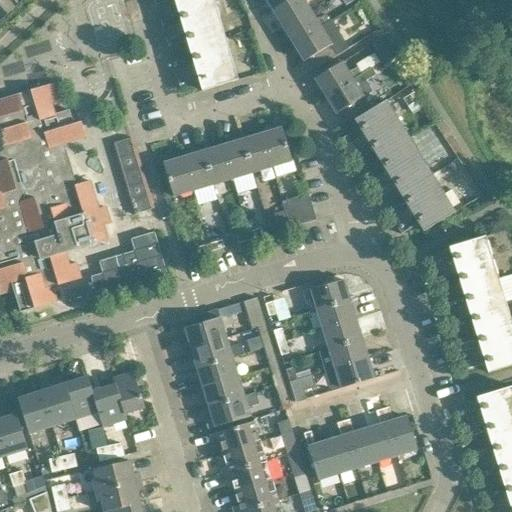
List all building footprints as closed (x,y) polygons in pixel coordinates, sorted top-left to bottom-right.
[(177,8),(204,0),(153,0),(155,6),(175,0),(177,8)] [(189,50),(226,39),(213,0),(204,0),(177,8),(179,16),(160,22),(168,48),(187,42),(189,50)] [(265,0),(272,10),(288,0),(265,0)] [(282,27),(310,10),(304,1),(304,0),(288,0),(272,10),(282,27)] [(293,44),(329,22),(325,15),(316,21),(310,10),(282,27),(293,44)] [(331,21),(329,22),(293,44),(304,62),(310,59),(316,69),(349,49),(331,21)] [(226,39),(189,50),(192,58),(173,64),(180,89),(199,83),(202,92),(238,81),(226,39)] [(382,39),(372,45),(382,62),(392,56),(382,39)] [(325,96),(362,75),(357,68),(348,73),(342,63),(315,79),(325,96)] [(362,75),(325,96),(336,115),(342,111),(349,122),(370,108),(364,98),(373,92),(366,81),(375,75),(371,69),(362,75)] [(54,85),(0,101),(0,147),(17,144),(21,156),(0,163),(0,295),(14,292),(20,313),(58,302),(53,288),(82,281),(76,263),(70,266),(66,254),(108,241),(105,227),(111,225),(106,209),(100,211),(90,182),(77,187),(68,158),(65,159),(63,146),(85,138),(79,124),(72,124),(69,111),(56,115),(52,102),(59,101),(54,85)] [(410,138),(398,120),(387,101),(354,121),(359,129),(342,139),(356,162),(373,151),(377,158),(410,138)] [(262,135),(271,168),(292,162),(282,129),(262,135)] [(252,174),(271,168),(262,135),(242,141),(252,174)] [(432,175),(421,157),(410,138),(377,158),(382,165),(365,176),(379,198),(396,188),(400,195),(432,175)] [(131,140),(112,145),(133,215),(153,209),(132,139),(131,140)] [(233,179),(252,174),(242,141),(223,147),(233,179)] [(213,185),(233,179),(223,147),(203,152),(213,185)] [(194,191),(213,185),(203,152),(184,158),(194,191)] [(173,197),(194,191),(184,158),(163,164),(173,197)] [(453,209),(443,194),(435,180),(441,176),(442,178),(455,170),(455,168),(461,164),(458,160),(432,176),(432,175),(400,195),(404,202),(387,212),(401,235),(418,225),(423,233),(466,206),(463,202),(453,209)] [(282,203),(290,229),(316,221),(309,195),(282,203)] [(277,232),(290,229),(282,203),(269,207),(277,232)] [(251,240),(264,237),(261,229),(249,233),(251,240)] [(102,274),(91,277),(98,301),(169,280),(154,233),(131,240),(134,252),(99,262),(102,274)] [(238,244),(251,240),(249,233),(236,237),(238,244)] [(498,279),(492,258),(485,237),(449,248),(452,257),(433,263),(441,288),(460,282),(462,290),(498,279)] [(212,252),(224,248),(222,241),(209,244),(212,252)] [(199,256),(212,252),(209,244),(197,248),(199,256)] [(511,320),(505,300),(498,279),(462,290),(465,298),(446,304),(453,330),(472,324),(475,332),(511,320)] [(317,311),(350,301),(344,280),(311,290),(317,311)] [(300,289),(282,293),(288,316),(305,312),(300,289)] [(258,329),(266,326),(257,298),(243,303),(249,322),(251,329),(257,327),(258,329)] [(323,330),(356,320),(350,301),(317,311),(323,330)] [(269,317),(277,315),(273,302),(265,304),(269,317)] [(183,351),(226,338),(217,310),(200,315),(202,323),(185,329),(189,342),(184,344),(182,348),(183,351)] [(329,350),(362,340),(356,320),(323,330),(329,350)] [(511,366),(511,323),(511,320),(475,332),(477,340),(458,345),(466,371),(485,365),(488,374),(511,366)] [(264,348),(272,346),(266,326),(258,329),(264,348)] [(277,344),(285,342),(281,329),(273,331),(277,344)] [(197,368),(243,354),(240,344),(229,347),(226,338),(183,351),(185,356),(188,358),(193,357),(197,368)] [(335,369),(368,359),(362,340),(329,350),(335,369)] [(285,342),(277,344),(281,356),(288,354),(285,342)] [(270,367),(277,365),(272,346),(264,348),(270,367)] [(195,390),(238,377),(232,358),(243,355),(243,354),(197,368),(201,381),(196,383),(194,387),(195,390)] [(368,359),(335,369),(341,389),(374,379),(368,359)] [(276,387),(284,385),(277,365),(270,367),(276,387)] [(308,366),(294,370),(297,381),(312,377),(308,366)] [(289,383),(297,381),(294,370),(293,368),(286,371),(289,383)] [(115,386),(125,414),(145,408),(138,387),(142,386),(139,376),(135,378),(134,374),(113,381),(115,386)] [(209,407),(244,397),(238,377),(195,390),(197,395),(200,397),(205,395),(209,407)] [(297,381),(289,383),(295,403),(306,400),(303,391),(315,388),(312,377),(297,381)] [(97,412),(93,393),(88,378),(64,386),(74,419),(97,412)] [(284,385),(276,387),(282,408),(290,405),(284,385)] [(51,427),(74,419),(64,386),(41,393),(51,427)] [(127,420),(125,414),(115,386),(93,393),(97,412),(102,428),(127,420)] [(511,433),(511,387),(477,398),(479,407),(460,413),(468,438),(487,432),(489,440),(511,433)] [(29,434),(51,427),(41,393),(18,400),(29,434)] [(244,397),(209,407),(213,420),(208,422),(206,426),(207,430),(250,417),(247,408),(259,404),(255,394),(244,397)] [(382,410),(396,456),(417,450),(407,417),(393,422),(389,408),(382,410)] [(377,462),(396,456),(382,410),(376,412),(380,426),(367,430),(377,462)] [(0,420),(0,446),(3,457),(27,449),(17,415),(0,420)] [(280,435),(291,432),(287,420),(276,423),(280,435)] [(377,462),(367,430),(354,434),(350,420),(343,422),(358,468),(377,462)] [(338,474),(358,468),(343,422),(337,424),(341,438),(328,442),(338,474)] [(223,454),(260,442),(254,423),(210,436),(213,443),(219,441),(223,454)] [(291,432),(280,435),(284,448),(295,444),(291,432)] [(338,474),(328,442),(315,446),(311,432),(304,434),(318,481),(338,474)] [(511,478),(511,433),(489,440),(492,448),(473,454),(481,479),(500,473),(502,481),(511,478)] [(222,475),(265,461),(260,442),(223,454),(227,467),(221,469),(222,475)] [(112,459),(124,457),(121,443),(109,446),(112,459)] [(100,461),(112,459),(109,446),(97,449),(100,461)] [(292,474),(303,471),(297,452),(286,455),(292,474)] [(65,470),(77,467),(74,455),(62,458),(65,470)] [(52,473),(65,470),(62,458),(49,460),(52,473)] [(36,461),(22,465),(26,479),(40,475),(36,461)] [(235,492),(271,481),(265,461),(222,475),(225,482),(231,480),(235,492)] [(96,493),(140,482),(138,474),(133,475),(130,462),(95,470),(98,481),(93,482),(96,493)] [(13,488),(25,484),(22,471),(9,475),(13,488)] [(299,494),(310,491),(307,483),(303,471),(292,474),(296,487),(299,494)] [(511,511),(511,478),(502,481),(505,489),(486,495),(490,511),(511,511)] [(233,511),(240,511),(277,501),(271,481),(235,492),(239,506),(233,508),(233,511)] [(104,511),(106,511),(139,504),(137,492),(142,491),(140,482),(96,493),(98,502),(102,501),(104,511)] [(55,501),(67,498),(64,485),(52,488),(55,501)] [(310,491),(299,494),(301,502),(304,511),(313,511),(316,511),(312,499),(310,491)] [(33,511),(50,511),(46,493),(29,501),(33,511)] [(67,498),(55,501),(57,511),(61,511),(70,510),(67,498)] [(280,511),(277,501),(240,511),(280,511)]
